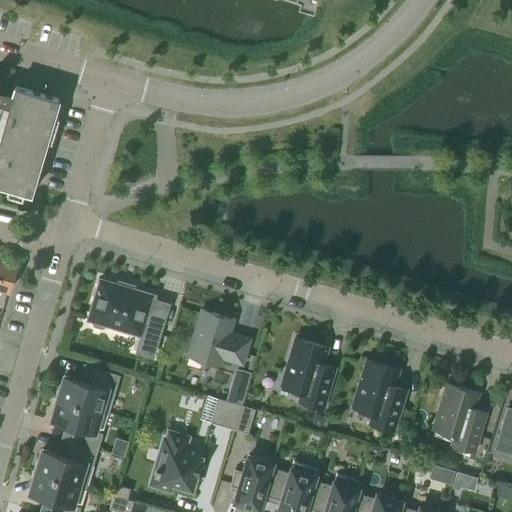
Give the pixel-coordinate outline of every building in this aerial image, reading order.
[(0,183),(30,192),(53,115),(58,97),(13,84),(13,86),(0,82),(0,183)] [(0,289),(8,291),(16,264),(0,259),(0,289)] [(150,295),(151,293),(130,287),(131,285),(129,284),(128,287),(121,285),(122,282),(120,282),(119,284),(100,278),(88,317),(92,318),(91,320),(94,324),(101,326),(105,324),(105,322),(141,333),(136,350),(138,350),(151,354),(152,355),(168,302),(166,302),(166,303),(153,299),(154,296),(153,295),(153,296),(150,295)] [(228,333),(233,318),(201,308),(188,354),(219,363),(221,356),(242,363),(249,338),(236,334),(236,335),(228,333)] [(295,336),(281,383),(300,389),(297,399),(323,407),(335,366),(334,365),(322,362),(327,345),(295,336)] [(366,357),(352,405),(371,411),(368,421),(394,430),(407,388),(405,387),(394,384),(399,367),(366,357)] [(55,395),(108,411),(119,374),(90,365),(89,367),(92,367),(89,376),(82,374),(80,379),(64,374),(61,385),(59,384),(55,395)] [(446,381),(433,427),(453,433),(450,442),(475,450),(487,411),(485,411),(473,407),(478,391),(446,381)] [(108,411),(55,395),(52,407),(54,408),(51,418),(68,423),(66,428),(73,430),(70,440),(97,448),(102,432),(94,429),(100,410),(108,412),(108,411)] [(234,428),(241,404),(217,397),(210,421),(234,428)] [(241,404),(234,428),(247,432),(254,408),(241,404)] [(511,451),(511,407),(507,406),(495,447),(511,451)] [(314,411),(310,422),(322,425),(326,415),(314,411)] [(163,437),(150,483),(172,489),(174,482),(191,487),(195,473),(197,473),(201,459),(199,459),(202,448),(185,443),(187,436),(168,430),(166,438),(163,437)] [(97,448),(70,440),(67,450),(60,448),(59,453),(42,448),(39,458),(37,458),(33,469),(86,485),(97,448)] [(371,443),(368,451),(377,454),(380,446),(371,443)] [(258,507),(262,493),(270,466),(271,461),(248,454),(243,470),(234,467),(229,484),(238,486),(234,500),(242,502),(241,504),(253,508),(253,506),(258,507)] [(313,478),(317,466),(293,459),(289,471),(270,466),(262,493),(281,499),(277,511),(302,511),(305,506),(313,478)] [(430,474),(429,475),(429,476),(430,476),(433,477),(438,478),(440,479),(443,480),(444,480),(444,481),(445,481),(446,481),(447,482),(449,482),(450,482),(451,481),(452,481),(452,482),(452,483),(452,484),(452,485),(452,486),(454,486),(455,487),(459,487),(462,487),(463,487),(467,487),(471,488),(472,488),(473,487),(474,485),(475,483),(476,479),(476,478),(477,476),(476,475),(475,475),(475,474),(473,475),(471,474),(465,472),(462,471),(457,470),(455,469),(448,467),(447,467),(446,466),(445,466),(444,466),(444,465),(438,464),(435,463),(433,463),(433,464),(432,468),(431,469),(431,471),(430,473),(430,474)] [(48,511),(77,511),(80,505),(72,503),(78,483),(86,486),(86,485),(33,469),(30,481),(32,481),(29,492),(46,497),(44,502),(51,504),(48,511)] [(313,478),(305,506),(323,511),(349,511),(356,491),(360,479),(336,472),(332,484),(313,478)] [(498,481),(495,493),(507,496),(511,484),(498,481)] [(113,494),(126,498),(129,487),(116,483),(113,494)] [(356,491),(349,511),(396,511),(399,504),(400,499),(377,492),(375,497),(356,491)] [(126,498),(113,494),(109,507),(124,511),(133,511),(137,501),(126,498)]
